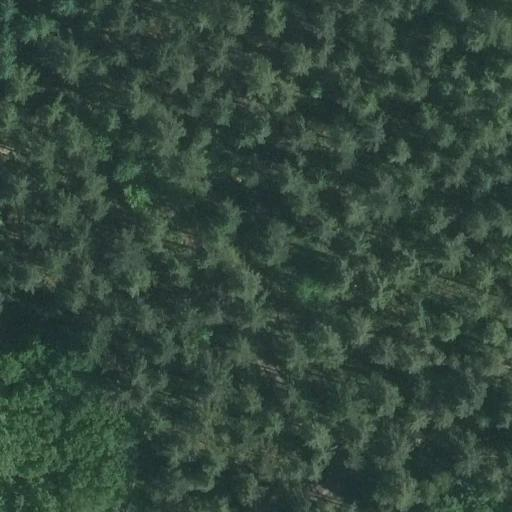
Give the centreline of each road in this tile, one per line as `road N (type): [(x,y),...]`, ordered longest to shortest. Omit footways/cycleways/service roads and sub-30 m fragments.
road 1 (track): [(330,484),(60,13),(64,0)]
road 2 (track): [(511,355),(291,511)]
